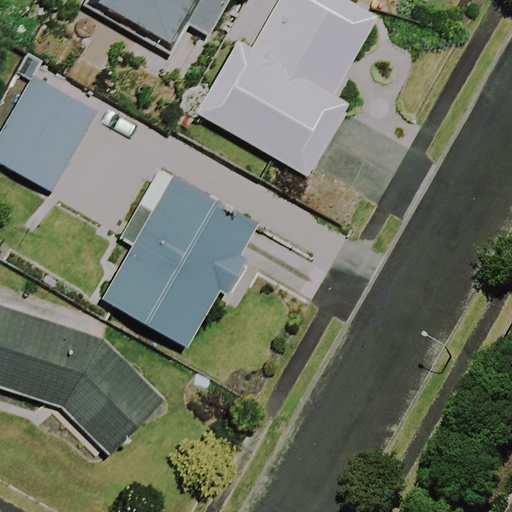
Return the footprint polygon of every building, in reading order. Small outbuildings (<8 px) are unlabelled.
[(88,0),(87,3),(163,44),(175,22),(204,38),(224,0),(88,0)] [(369,20),(334,0),(272,0),(244,49),(231,41),(189,112),(299,176),(341,105),(325,96),(369,20)] [(91,115),(30,79),(0,131),(0,166),(46,193),(91,115)] [(252,228),(168,180),(98,301),(183,350),(252,228)] [(91,337),(0,311),(0,392),(44,405),(104,455),(119,441),(158,392),(91,337)]
